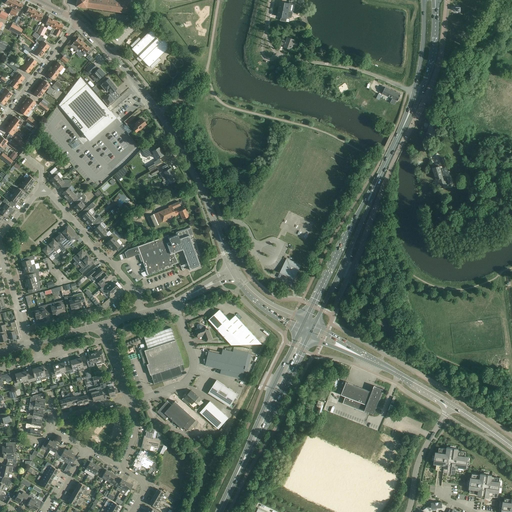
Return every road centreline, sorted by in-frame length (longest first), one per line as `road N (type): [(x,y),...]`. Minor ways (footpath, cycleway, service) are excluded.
road 1 (tertiary): [(219,235),(158,112),(77,22)]
road 2 (residential): [(413,92),(278,52),(266,31),(270,0)]
road 3 (primary): [(314,324),(375,184)]
road 4 (primary): [(238,470),(308,335)]
road 5 (primary): [(375,184),(305,319)]
road 6 (primary): [(299,331),(238,470)]
road 7 (unclassified): [(128,398),(190,377),(193,353),(175,302)]
road 8 (residential): [(0,122),(77,22)]
